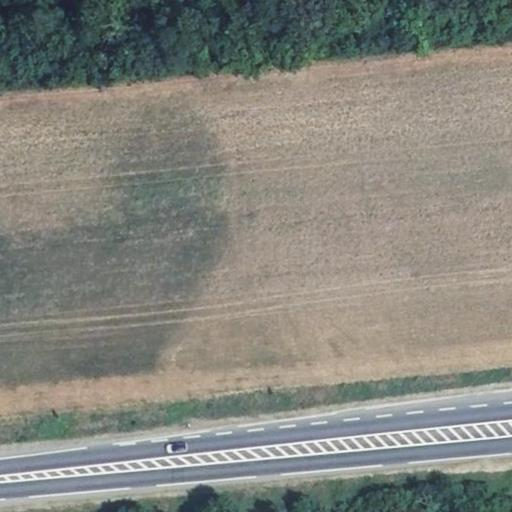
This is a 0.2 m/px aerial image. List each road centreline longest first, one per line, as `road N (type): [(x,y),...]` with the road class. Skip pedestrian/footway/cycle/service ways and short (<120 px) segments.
road 1 (secondary): [(511,428),(0,477)]
road 2 (track): [(232,0),(186,15),(0,29)]
